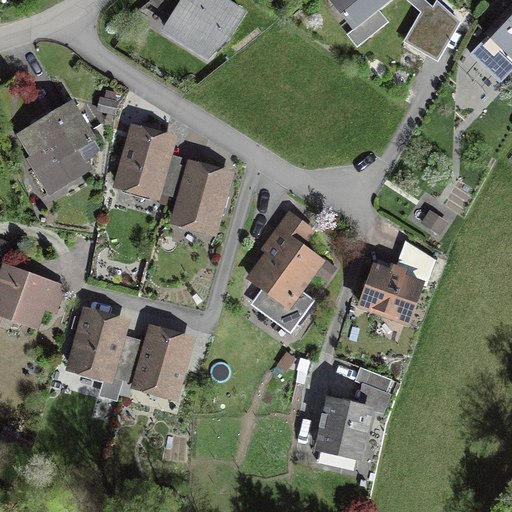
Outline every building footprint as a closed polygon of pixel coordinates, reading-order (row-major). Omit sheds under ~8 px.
[(242,15),(218,0),(182,0),(164,29),(208,57),(227,38),(242,15)] [(332,0),(330,2),(355,35),(400,0),(332,0)] [(511,68),(511,3),(483,35),(486,38),(484,41),(494,51),(481,65),(499,82),(511,68)] [(429,8),(407,45),(437,62),(458,25),(429,8)] [(96,111),(112,115),(115,104),(99,100),(96,111)] [(96,153),(69,108),(35,128),(37,131),(21,140),(32,158),(28,160),(49,194),(79,176),(73,167),(96,153)] [(118,187),(154,197),(169,141),(133,131),(118,187)] [(211,233),(226,177),(190,167),(174,223),(211,233)] [(299,248),(311,232),(288,215),(275,232),(282,236),(250,280),(269,294),(273,288),(290,301),(318,262),(299,248)] [(432,232),(439,222),(429,215),(422,225),(432,232)] [(0,252),(6,256),(11,244),(0,239),(0,252)] [(388,274),(373,269),(360,307),(406,323),(419,286),(424,288),(429,274),(405,265),(402,274),(390,270),(388,274)] [(3,270),(0,278),(0,314),(1,312),(35,324),(49,287),(3,270)] [(70,369),(106,380),(122,324),(86,314),(70,369)] [(187,342),(151,332),(135,387),(171,397),(187,342)] [(390,381),(362,370),(357,384),(384,395),(390,381)] [(329,402),(318,450),(356,458),(367,411),(329,402)]
